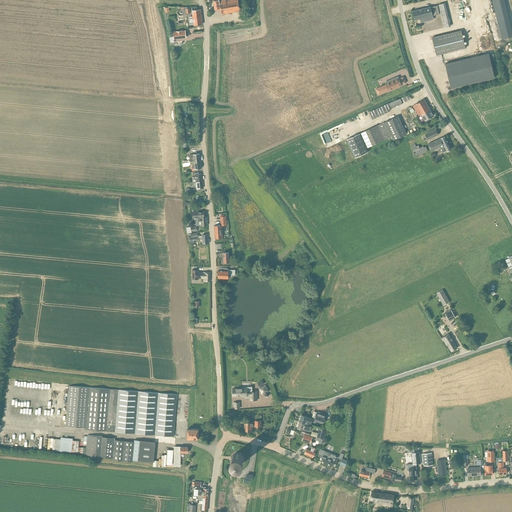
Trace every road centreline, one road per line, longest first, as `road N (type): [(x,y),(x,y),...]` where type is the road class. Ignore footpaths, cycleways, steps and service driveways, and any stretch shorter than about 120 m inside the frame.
road 1 (tertiary): [(225,437),(203,139),(206,21),(197,0)]
road 2 (unclassified): [(274,449),(286,409),(511,338)]
road 3 (unclassified): [(511,222),(424,85),(399,0)]
road 4 (unclassified): [(511,483),(389,490),(274,449)]
road 5 (unknown): [(216,458),(187,443),(50,431)]
